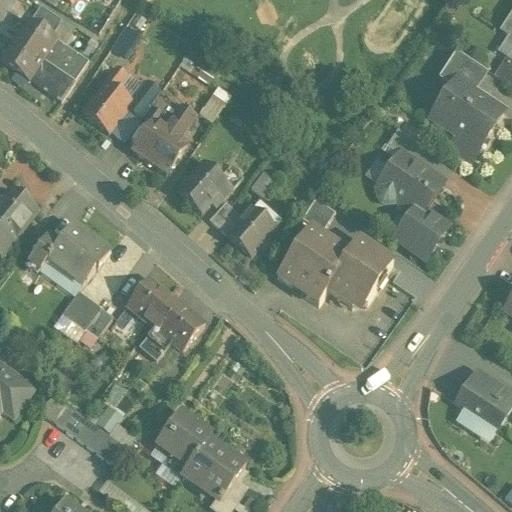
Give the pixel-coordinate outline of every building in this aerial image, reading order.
[(58,0),(71,8),(76,0),(58,0)] [(62,24),(41,10),(33,22),(54,37),(62,24)] [(511,18),(502,34),(511,41),(511,51),(506,60),(506,61),(511,64),(511,18)] [(56,44),(30,26),(16,47),(42,64),(56,44)] [(142,42),(126,32),(112,53),(128,63),(142,42)] [(89,66),(56,44),(42,64),(61,77),(75,87),(89,66)] [(42,64),(16,47),(2,67),(29,85),(30,84),(42,64)] [(485,74),(456,55),(439,81),(453,90),(456,85),(471,95),(485,74)] [(511,64),(506,61),(494,80),(511,91),(511,64)] [(61,77),(42,64),(30,84),(49,96),(61,77)] [(117,72),(102,91),(104,93),(83,119),(109,139),(128,114),(133,108),(132,108),(141,95),(126,83),(127,81),(117,72)] [(49,96),(48,98),(61,107),(75,87),(61,77),(49,96)] [(471,95),(456,85),(453,90),(432,122),(434,123),(435,121),(434,121),(436,117),(463,135),(460,140),(452,153),(469,164),(477,152),(479,153),(503,116),(471,95)] [(141,95),(132,108),(133,108),(128,114),(143,125),(145,122),(144,122),(159,99),(147,89),(141,95)] [(159,99),(144,122),(145,122),(153,128),(154,128),(157,130),(161,123),(172,108),(159,99)] [(153,128),(133,158),(166,181),(187,151),(179,146),(194,125),(172,108),(161,123),(171,130),(166,137),(157,130),(154,128),(153,128)] [(264,124),(251,114),(245,122),(258,132),(264,124)] [(425,152),(398,134),(387,150),(399,159),(400,158),(414,167),(425,152)] [(414,167),(400,158),(399,159),(377,192),(378,192),(377,197),(379,202),(382,207),(387,208),(393,208),(397,206),(398,207),(400,205),(415,215),(422,220),(425,216),(444,188),(414,167)] [(233,194),(204,168),(177,198),(201,219),(211,209),(215,213),(233,194)] [(275,186),(264,177),(251,194),(262,203),(275,186)] [(11,195),(0,208),(0,254),(4,258),(12,248),(14,249),(27,233),(25,232),(37,217),(11,195)] [(335,218),(315,204),(302,225),(322,238),(335,218)] [(227,242),(251,264),(261,252),(265,256),(272,249),(268,245),(283,228),(259,207),(243,224),(227,242)] [(225,209),(209,226),(219,234),(234,217),(225,209)] [(425,216),(422,220),(415,215),(396,243),(426,264),(448,232),(425,216)] [(234,217),(219,234),(227,242),(243,224),(234,217)] [(110,259),(73,232),(59,250),(48,242),(29,267),(41,275),(46,268),(47,269),(49,267),(65,278),(68,274),(87,288),(96,275),(98,276),(110,259)] [(352,256),(342,250),(339,255),(309,235),(278,283),(319,310),(328,296),(352,312),(357,304),(365,310),(366,308),(367,309),(393,270),(358,247),(352,256)] [(149,285),(127,311),(151,331),(173,305),(149,285)] [(102,314),(79,297),(62,320),(85,337),(86,335),(102,314)] [(511,302),(503,315),(511,320),(511,302)] [(205,331),(173,305),(151,331),(155,334),(172,349),(183,358),(205,331)] [(102,314),(86,335),(98,344),(113,323),(102,314)] [(155,334),(139,353),(156,367),(172,349),(155,334)] [(0,416),(11,402),(22,410),(34,394),(7,375),(5,376),(0,372),(0,416)] [(511,400),(476,377),(456,409),(497,436),(511,413),(511,400)] [(66,411),(53,402),(42,418),(55,427),(66,411)] [(55,427),(55,428),(65,435),(78,417),(67,410),(66,411),(55,427)] [(78,417),(65,435),(75,442),(87,423),(78,417)] [(212,440),(180,418),(157,451),(188,473),(209,445),(212,440)] [(87,423),(75,442),(85,449),(98,432),(87,423)] [(98,432),(85,449),(95,457),(108,439),(98,432)] [(108,439),(95,457),(105,464),(118,446),(108,439)] [(246,471),(209,445),(188,473),(186,477),(220,502),(212,511),(234,511),(247,495),(236,487),(246,471)] [(118,446),(105,464),(115,471),(128,454),(118,446)] [(140,511),(108,488),(101,499),(119,511),(140,511)]
